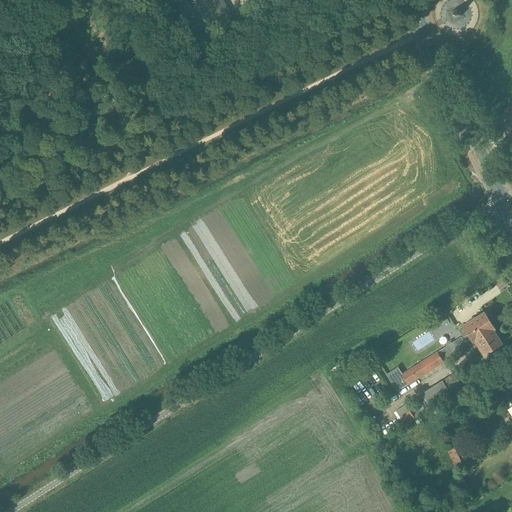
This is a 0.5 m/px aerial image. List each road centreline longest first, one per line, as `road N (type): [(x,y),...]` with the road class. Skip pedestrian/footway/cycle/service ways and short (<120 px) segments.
road 1 (unclassified): [(8,511),(502,202)]
road 2 (secondary): [(502,202),(409,0)]
road 3 (track): [(63,0),(121,111)]
